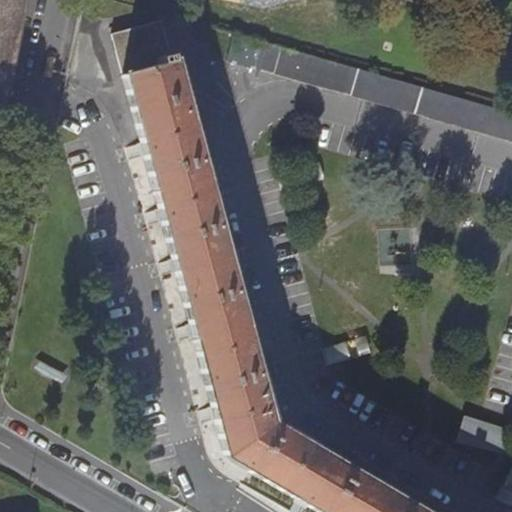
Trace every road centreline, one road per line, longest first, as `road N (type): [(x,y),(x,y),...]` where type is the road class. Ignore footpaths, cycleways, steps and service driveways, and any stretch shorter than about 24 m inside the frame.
road 1 (residential): [(0,248),(56,0)]
road 2 (residential): [(118,511),(0,440)]
